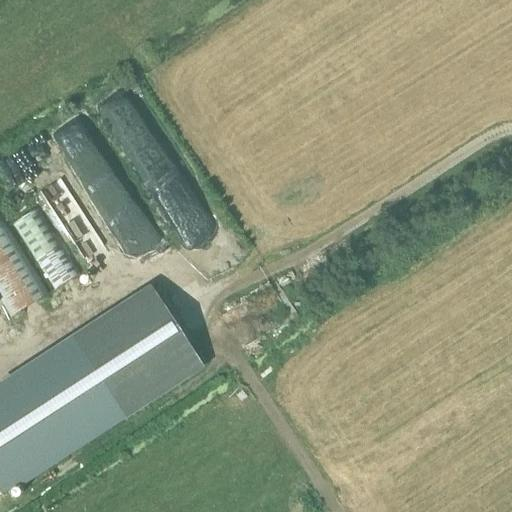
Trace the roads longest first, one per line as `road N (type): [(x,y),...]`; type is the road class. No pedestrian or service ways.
road 1 (track): [(0,347),(115,278),(167,274),(200,299),(269,271),(317,249),(478,142),(511,131)]
road 2 (track): [(200,299),(338,511)]
